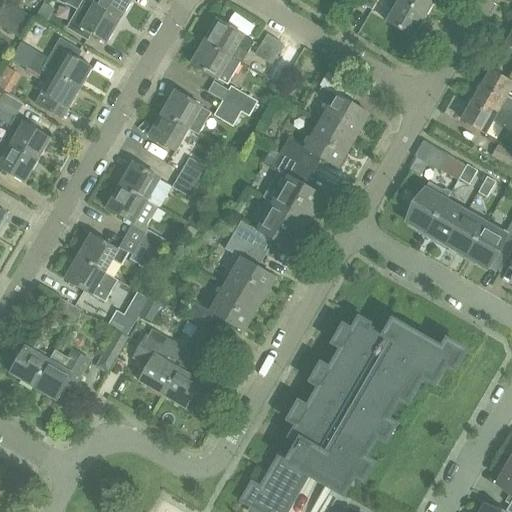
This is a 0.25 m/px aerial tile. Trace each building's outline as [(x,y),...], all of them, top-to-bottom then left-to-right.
[(91,35),(107,44),(120,23),(80,0),(66,0),(65,3),(77,10),(66,29),(87,41),(91,35)] [(80,0),(120,23),(132,2),(128,0),(97,0),(96,2),(91,0),(80,0)] [(358,0),(358,1),(373,10),(378,0),(358,0)] [(386,23),(414,39),(427,16),(400,0),(386,23)] [(399,0),(400,0),(427,16),(436,0),(399,0)] [(0,11),(28,28),(33,18),(6,2),(0,11)] [(0,12),(0,26),(21,39),(28,28),(0,11),(0,12)] [(205,43),(232,58),(238,47),(249,53),(255,42),(217,20),(205,43)] [(15,51),(81,89),(93,68),(66,53),(60,63),(51,58),(50,60),(19,42),(15,51)] [(219,80),(228,86),(241,63),(232,58),(205,43),(191,65),(218,81),(219,80)] [(300,54),(287,46),(269,79),(281,86),(300,54)] [(69,111),(81,89),(15,51),(9,60),(40,78),(39,79),(48,84),(42,95),(35,106),(63,121),(69,111)] [(490,71),(476,95),(511,116),(511,78),(510,83),(490,71)] [(321,122),(355,142),(370,115),(353,106),(361,92),(328,72),(319,86),(336,96),(321,122)] [(222,102),(242,113),(250,117),(258,102),(231,87),(229,91),(213,82),(207,93),(222,102)] [(190,130),(189,130),(198,135),(210,113),(203,108),(176,92),(163,114),(190,130)] [(6,142),(39,161),(52,139),(24,123),(16,118),(24,105),(3,93),(2,96),(0,99),(0,110),(0,111),(0,120),(13,129),(6,142)] [(462,120),(486,135),(493,123),(511,133),(511,132),(511,116),(476,95),(462,120)] [(214,116),(233,127),(242,113),(222,102),(214,116)] [(149,137),(176,153),(189,130),(190,130),(163,114),(149,137)] [(281,154),(314,173),(322,159),(339,169),(355,142),(321,122),(305,149),(289,140),(281,154)] [(0,169),(26,185),(39,161),(6,142),(6,143),(1,140),(0,141),(0,169)] [(491,157),(511,168),(511,165),(511,152),(498,145),(491,157)] [(273,204),(307,223),(323,197),(307,188),(314,173),(281,154),(273,169),(279,173),(265,199),(273,204)] [(458,181),(462,175),(467,167),(446,155),(438,170),(458,181)] [(182,172),(201,183),(209,169),(190,158),(182,172)] [(133,164),(121,185),(148,202),(161,180),(133,164)] [(467,167),(462,175),(482,187),(488,176),(468,165),(467,167)] [(173,188),(191,199),(201,183),(182,172),(173,188)] [(488,198),(497,182),(489,178),(480,193),(488,198)] [(157,207),(148,202),(121,185),(107,208),(126,219),(125,221),(126,223),(132,226),(143,233),(157,207)] [(447,203),(451,194),(447,191),(443,192),(430,185),(421,200),(417,198),(410,212),(413,214),(408,223),(428,235),(447,203)] [(466,214),(447,203),(428,235),(449,246),(466,214)] [(233,236),(267,255),(275,241),(292,251),(307,223),(273,204),(258,230),(242,221),(233,236)] [(192,214),(202,220),(207,210),(198,205),(192,214)] [(0,227),(8,214),(0,209),(0,227)] [(469,210),(466,214),(449,246),(468,258),(489,222),(469,210)] [(511,251),(511,235),(489,222),(468,258),(488,269),(498,252),(508,258),(511,251)] [(179,239),(189,245),(197,232),(187,226),(179,239)] [(165,242),(146,231),(139,244),(158,255),(165,242)] [(79,257),(106,274),(114,261),(122,265),(129,253),(119,248),(118,251),(92,235),(79,257)] [(226,286),(260,306),(276,278),(259,269),(267,255),(233,236),(225,250),(242,259),(226,286)] [(130,259),(149,271),(158,255),(139,244),(130,259)] [(93,297),(105,304),(119,281),(106,274),(79,257),(66,280),(93,296),(93,297)] [(202,326),(218,335),(220,336),(227,322),(244,333),(260,306),(226,286),(211,312),(194,303),(186,317),(202,326)] [(140,315),(151,322),(162,303),(151,296),(140,315)] [(54,310),(73,322),(79,310),(61,299),(54,310)] [(108,326),(117,331),(127,338),(136,322),(117,311),(108,326)] [(394,323),(387,336),(360,321),(292,438),(301,443),(290,463),(281,458),(249,511),(286,511),(313,467),(349,488),(415,373),(436,385),(453,357),(394,323)] [(207,349),(219,357),(228,345),(217,338),(218,335),(202,326),(195,339),(209,347),(207,349)] [(140,382),(163,395),(183,361),(172,354),(177,344),(152,329),(149,335),(146,334),(132,359),(148,369),(140,382)] [(105,351),(117,358),(128,338),(127,338),(117,331),(105,351)] [(11,374),(34,387),(49,361),(39,354),(45,343),(33,336),(26,347),(27,347),(11,374)] [(34,387),(57,401),(65,387),(73,392),(91,360),(73,349),(68,357),(56,350),(49,361),(34,387)] [(163,395),(187,410),(202,383),(215,362),(203,355),(195,368),(183,361),(163,395)] [(191,448),(177,425),(155,439),(170,462),(191,448)] [(511,511),(511,463),(508,461),(499,477),(503,479),(499,485),(511,493),(511,502),(506,511),(507,511),(511,511)]
